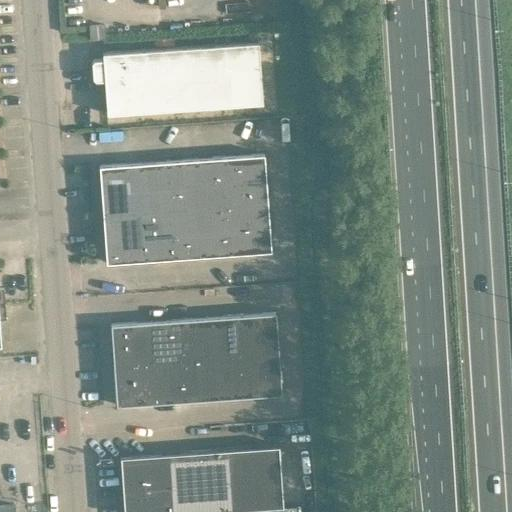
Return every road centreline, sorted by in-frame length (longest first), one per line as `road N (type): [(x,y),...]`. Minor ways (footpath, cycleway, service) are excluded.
road 1 (residential): [(46,153),(269,137),(277,151),(285,257),(273,265),(56,281)]
road 2 (residential): [(65,420),(294,402),(285,296),(57,314)]
road 3 (motorway): [(492,511),(461,0)]
road 4 (motorway): [(409,0),(437,511)]
road 5 (unclassified): [(36,0),(46,153)]
road 6 (unclassified): [(46,153),(56,281)]
